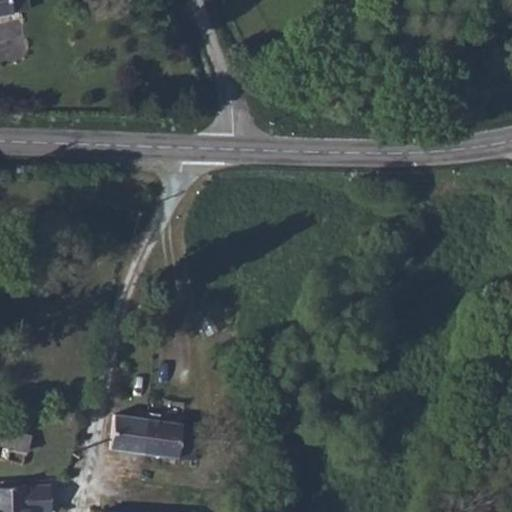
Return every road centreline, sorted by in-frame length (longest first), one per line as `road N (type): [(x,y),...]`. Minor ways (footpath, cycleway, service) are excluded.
road 1 (secondary): [(237,151),(511,145)]
road 2 (secondary): [(0,142),(237,151)]
road 3 (track): [(479,490),(511,312)]
road 4 (unclassified): [(200,0),(233,95),(237,151)]
